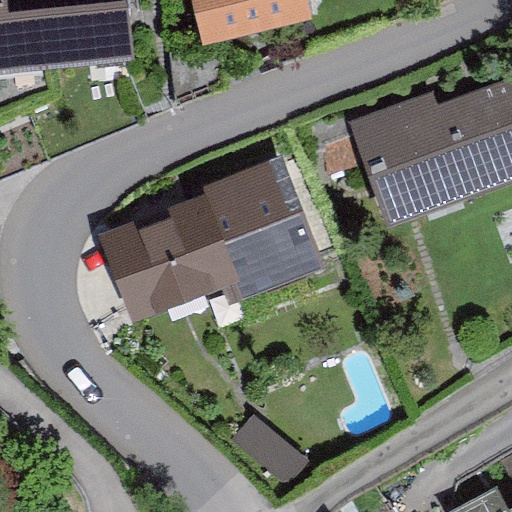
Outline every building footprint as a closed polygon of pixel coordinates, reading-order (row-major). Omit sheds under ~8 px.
[(0,0),(0,79),(130,67),(123,0),(0,0)] [(187,0),(199,52),(309,28),(303,0),(187,0)] [(430,100),(348,130),(387,237),(511,191),(511,84),(435,112),(430,100)] [(235,289),(220,295),(227,311),(322,273),(278,163),(198,194),(201,201),(235,289)] [(201,201),(98,241),(132,329),(220,295),(235,289),(201,201)] [(312,473),(253,418),(229,443),(288,498),(312,473)] [(511,511),(511,510),(500,488),(455,511),(511,511)]
